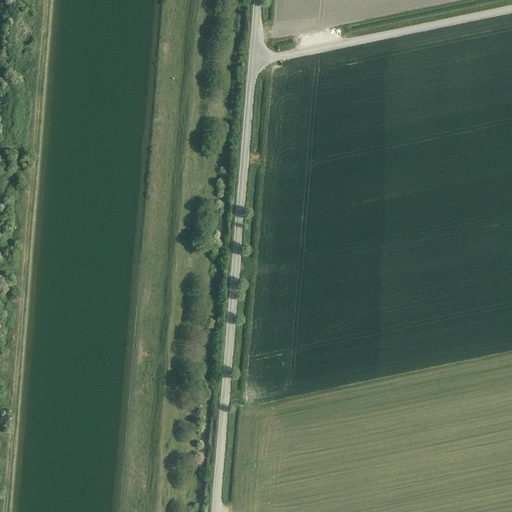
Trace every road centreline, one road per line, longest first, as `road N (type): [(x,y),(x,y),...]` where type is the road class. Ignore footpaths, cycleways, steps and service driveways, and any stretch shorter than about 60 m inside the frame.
road 1 (unclassified): [(216,511),(254,59)]
road 2 (unclassified): [(254,59),(511,10)]
